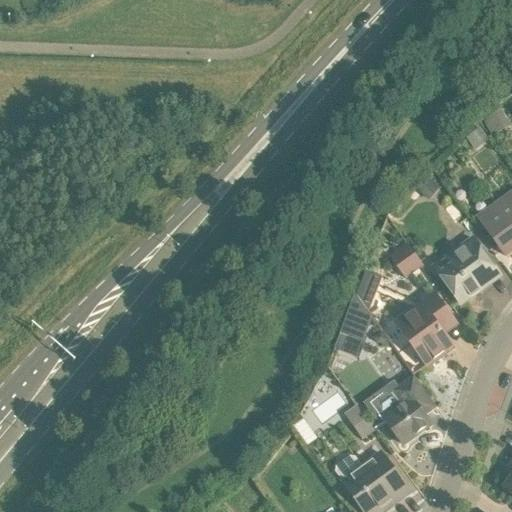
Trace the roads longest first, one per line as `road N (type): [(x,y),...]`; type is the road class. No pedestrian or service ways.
road 1 (primary): [(0,474),(225,201),(248,159)]
road 2 (primary): [(248,159),(199,196),(0,409)]
road 3 (primary): [(248,159),(388,0)]
road 4 (residential): [(511,327),(491,363),(442,511)]
